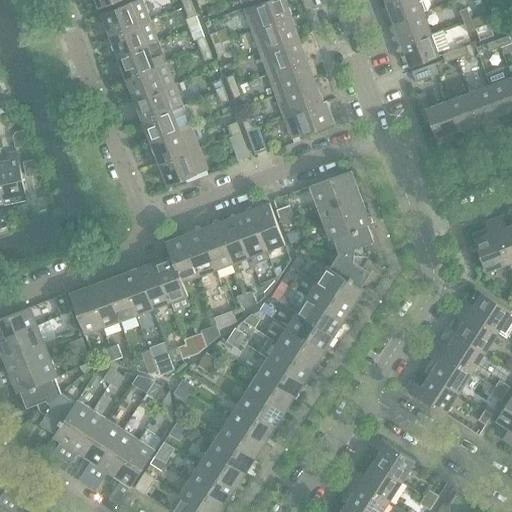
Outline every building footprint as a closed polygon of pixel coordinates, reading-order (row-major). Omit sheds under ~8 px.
[(119,0),(95,0),(98,8),(119,0)] [(150,21),(141,0),(136,0),(130,3),(101,14),(109,36),(150,21)] [(290,16),(284,0),(267,0),(253,5),(261,27),(290,16)] [(428,9),(430,4),(428,0),(385,0),(393,22),(407,17),(428,9)] [(196,16),(192,5),(184,8),(188,18),(196,16)] [(471,19),(467,8),(459,11),(463,22),(471,19)] [(430,33),(422,13),(428,10),(428,9),(407,17),(393,22),(401,44),(430,33)] [(298,37),(290,16),(261,27),(269,48),(298,37)] [(475,30),(471,19),(463,22),(468,32),(475,30)] [(158,41),(150,21),(109,36),(117,57),(158,41)] [(437,52),(449,48),(442,30),(430,35),(430,33),(401,44),(409,67),(438,56),(437,52)] [(221,42),(217,32),(209,35),(213,45),(221,42)] [(511,42),(508,35),(497,39),(500,46),(511,42)] [(208,48),(204,37),(196,40),(200,51),(208,48)] [(298,37),(269,48),(260,52),(268,74),(306,59),(298,37)] [(500,46),(497,39),(486,43),(489,51),(500,46)] [(166,64),(158,41),(117,57),(126,79),(166,64)] [(225,53),(221,42),(213,45),(218,56),(225,53)] [(468,54),(466,50),(465,46),(454,51),(457,58),(468,54)] [(212,58),(208,48),(200,51),(204,61),(212,58)] [(457,58),(454,51),(442,55),(445,62),(457,58)] [(314,80),(306,59),(268,74),(276,95),(314,80)] [(434,63),(411,71),(415,83),(438,75),(434,63)] [(174,85),(166,64),(126,79),(134,100),(174,85)] [(238,85),(233,74),(226,77),(230,88),(238,85)] [(511,109),(511,79),(511,77),(490,85),(501,114),(511,109)] [(224,91),(220,79),(212,82),(217,94),(224,91)] [(322,102),(314,80),(276,95),(284,117),(322,102)] [(172,111),(169,103),(180,98),(174,85),(134,100),(143,122),(172,111)] [(242,96),(238,85),(230,88),(234,99),(242,96)] [(501,114),(490,85),(470,93),(480,122),(501,114)] [(228,101),(224,91),(217,94),(221,104),(228,101)] [(480,122),(470,93),(448,100),(459,130),(480,122)] [(459,130),(448,100),(431,107),(427,97),(415,102),(424,124),(430,122),(436,138),(459,130)] [(334,123),(326,101),(322,102),(284,117),(292,138),(302,135),(334,123)] [(180,132),(172,111),(143,122),(151,143),(180,132)] [(254,128),(250,117),(242,120),(246,131),(254,128)] [(240,133),(236,122),(229,125),(233,136),(240,133)] [(266,150),(257,127),(254,128),(246,131),(255,155),(266,150)] [(199,149),(191,128),(180,132),(151,143),(159,165),(199,149)] [(249,157),(240,133),(233,136),(229,138),(238,161),(249,157)] [(207,170),(199,149),(159,165),(167,186),(196,174),(207,170)] [(25,195),(16,152),(8,154),(10,164),(0,165),(0,183),(5,207),(18,205),(16,197),(25,195)] [(357,189),(351,171),(310,186),(317,204),(357,189)] [(364,206),(357,189),(317,204),(323,220),(364,206)] [(284,243),(269,203),(251,209),(266,250),(284,243)] [(292,213),(289,205),(276,210),(279,218),(292,213)] [(370,224),(364,206),(323,220),(330,238),(333,237),(367,225),(370,224)] [(266,250),(251,209),(235,216),(250,256),(266,250)] [(295,221),(292,213),(279,218),(282,226),(295,221)] [(250,256),(235,216),(218,222),(233,262),(250,256)] [(511,261),(511,224),(506,227),(504,221),(495,225),(509,263),(511,261)] [(233,262),(218,222),(202,228),(216,268),(233,262)] [(374,242),(367,225),(333,237),(339,253),(369,257),(364,245),(374,242)] [(509,263),(495,225),(486,228),(488,234),(473,239),(486,272),(509,263)] [(216,268),(202,228),(184,234),(199,275),(216,268)] [(199,275),(184,234),(165,242),(170,255),(172,255),(182,281),(199,275)] [(370,273),(362,267),(369,257),(339,253),(330,267),(361,288),(370,273)] [(187,295),(182,281),(172,255),(170,255),(155,261),(170,301),(171,301),(175,311),(190,306),(186,296),(187,295)] [(283,271),(278,259),(271,262),(275,274),(283,271)] [(170,301),(155,261),(138,267),(153,308),(170,301)] [(363,290),(361,288),(330,267),(327,266),(316,282),(353,305),(363,290)] [(153,308),(138,267),(121,274),(136,314),(153,308)] [(136,314),(121,274),(104,280),(119,321),(136,314)] [(269,293),(278,281),(277,277),(260,284),(265,297),(269,293)] [(119,321),(104,280),(87,287),(102,327),(119,321)] [(280,301),(289,287),(290,286),(281,281),(272,296),(280,301)] [(353,305),(316,282),(307,297),(343,321),(353,305)] [(102,327),(87,287),(69,293),(84,334),(102,327)] [(257,304),(252,291),(245,294),(249,306),(257,304)] [(511,328),(511,311),(482,292),(474,305),(469,302),(463,310),(506,337),(511,328)] [(249,306),(245,294),(236,296),(241,309),(249,306)] [(343,321),(307,297),(297,313),(333,336),(343,321)] [(71,311),(67,301),(58,305),(61,315),(71,311)] [(275,310),(264,303),(259,310),(271,317),(275,310)] [(0,340),(37,325),(30,307),(0,319),(0,340)] [(271,317),(259,310),(255,317),(266,324),(271,317)] [(506,337),(463,310),(458,318),(463,321),(455,333),(485,352),(497,332),(506,338),(506,337)] [(236,321),(232,311),(214,318),(217,325),(218,330),(229,326),(236,321)] [(78,329),(71,312),(63,315),(70,332),(78,329)] [(333,336),(297,313),(287,328),(323,351),(333,336)] [(44,342),(37,325),(0,340),(0,348),(4,358),(44,342)] [(207,346),(220,335),(218,330),(217,325),(201,331),(203,337),(207,346)] [(246,335),(235,328),(231,334),(242,341),(246,335)] [(323,351),(287,328),(278,343),(314,366),(323,351)] [(472,372),(485,352),(455,333),(448,345),(443,342),(437,350),(472,372)] [(237,349),(242,341),(231,334),(226,341),(237,349)] [(85,346),(81,337),(69,342),(72,350),(85,346)] [(198,354),(207,346),(203,337),(186,344),(190,357),(198,354)] [(314,366),(278,343),(277,344),(269,339),(260,353),(304,381),(314,366)] [(51,359),(44,342),(4,358),(10,375),(51,359)] [(122,357),(117,344),(109,347),(114,360),(122,357)] [(190,357),(186,344),(178,347),(182,360),(190,357)] [(87,353),(85,346),(72,350),(75,358),(87,353)] [(114,360),(109,347),(102,350),(107,363),(114,360)] [(472,372),(437,350),(432,358),(437,362),(430,374),(459,392),(472,372)] [(217,360),(206,352),(202,359),(213,366),(217,360)] [(304,381),(260,353),(259,354),(267,359),(258,373),(294,397),(304,381)] [(165,368),(160,355),(152,358),(157,371),(165,368)] [(157,371),(152,358),(145,361),(149,374),(157,371)] [(58,376),(51,359),(10,375),(17,392),(20,391),(55,377),(58,376)] [(213,366),(202,359),(197,366),(208,373),(213,366)] [(110,383),(117,372),(110,368),(103,379),(110,383)] [(117,387),(124,377),(117,372),(110,383),(117,387)] [(294,397),(258,373),(248,388),(284,412),(294,397)] [(445,414),(459,392),(430,374),(422,386),(417,383),(411,392),(445,414)] [(39,411),(62,393),(55,377),(20,391),(27,408),(36,404),(39,411)] [(146,393),(153,382),(146,378),(139,389),(146,393)] [(193,386),(182,379),(178,386),(189,393),(193,386)] [(510,387),(498,380),(494,387),(505,394),(510,387)] [(154,397),(160,386),(153,382),(146,393),(154,397)] [(184,400),(189,393),(178,386),(173,393),(184,400)] [(500,401),(505,394),(494,387),(489,394),(500,401)] [(284,412),(248,388),(238,403),(275,427),(284,412)] [(55,433),(75,402),(62,393),(39,411),(45,415),(39,424),(55,433)] [(511,438),(511,394),(495,420),(508,428),(505,434),(511,438)] [(93,410),(78,400),(77,399),(75,402),(55,433),(53,436),(70,446),(93,410)] [(275,427),(238,403),(229,418),(265,442),(275,427)] [(485,425),(492,414),(484,409),(477,420),(485,425)] [(85,456),(108,419),(93,410),(70,446),(85,456)] [(265,442),(229,418),(218,434),(255,458),(265,442)] [(99,466),(123,429),(108,419),(85,456),(99,466)] [(189,427),(178,419),(174,426),(185,433),(189,427)] [(185,433),(174,426),(169,433),(180,441),(185,433)] [(114,475),(138,438),(123,429),(99,466),(114,475)] [(255,458),(218,434),(209,449),(245,472),(255,458)] [(131,486),(154,449),(138,438),(114,475),(131,486)] [(415,461),(381,439),(375,447),(380,451),(372,463),(401,482),(415,461)] [(245,472),(209,449),(199,464),(235,488),(245,472)] [(170,457),(158,450),(154,457),(166,464),(170,457)] [(166,464),(154,457),(150,464),(161,471),(166,464)] [(388,502),(401,482),(372,463),(364,475),(359,472),(354,480),(388,502)] [(235,488),(199,464),(189,479),(226,503),(235,488)] [(145,495),(155,479),(144,472),(134,488),(145,495)] [(219,511),(226,503),(189,479),(180,494),(207,511),(219,511)] [(381,511),(388,502),(354,480),(349,488),(354,491),(346,503),(360,511),(381,511)] [(439,496),(428,489),(425,495),(435,502),(439,496)] [(207,511),(180,494),(169,510),(171,511),(207,511)] [(430,510),(435,502),(425,495),(419,503),(430,510)] [(360,511),(346,503),(340,511),(333,511),(360,511)]
